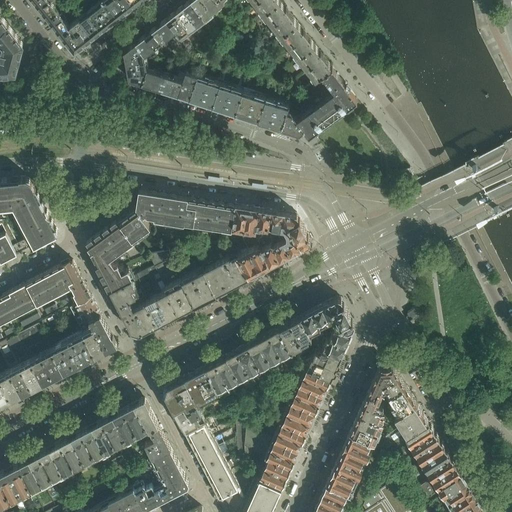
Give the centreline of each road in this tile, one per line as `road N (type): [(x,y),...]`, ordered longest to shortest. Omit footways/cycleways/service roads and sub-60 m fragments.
road 1 (residential): [(511,332),(423,154),(305,0)]
road 2 (residential): [(79,165),(299,199),(325,214),(344,247)]
road 3 (residential): [(316,171),(305,152),(212,119),(139,96),(67,86)]
road 4 (residential): [(316,171),(83,135)]
road 5 (residential): [(291,511),(368,340),(384,321)]
road 6 (tertiary): [(511,161),(356,241)]
road 7 (tertiary): [(365,256),(511,184)]
road 8 (tertiary): [(0,438),(140,364)]
road 9 (tertiary): [(140,364),(278,292)]
road 10 (residential): [(140,364),(71,236)]
road 11 (residential): [(205,491),(140,364)]
road 12 (residential): [(511,507),(441,398)]
